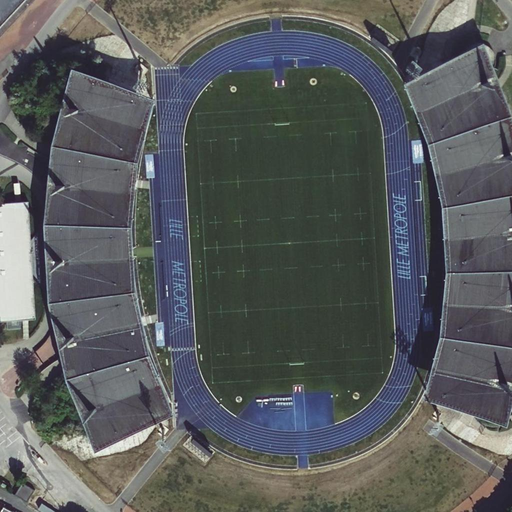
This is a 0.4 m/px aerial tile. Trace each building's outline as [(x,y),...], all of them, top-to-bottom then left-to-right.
[(57,275),(76,273),(77,281),(84,316),(91,345),(92,344),(99,369),(108,393),(109,392),(111,397),(115,396),(123,413),(125,412),(136,430),(139,429),(148,445),(153,452),(159,459),(171,469),(190,482),(211,493),(227,500),(245,505),(273,511),(280,511),(301,511),(300,495),(298,467),(286,467),(273,465),(247,461),(229,453),(211,444),(205,439),(197,431),(175,432),(174,403),(163,379),(157,362),(149,338),(145,322),(132,325),(130,318),(142,315),(137,288),(135,263),(134,254),(121,255),(120,246),(133,245),(132,218),(133,198),(135,184),(121,183),(122,176),(135,177),(137,157),(143,130),(147,118),(155,96),(153,64),(175,62),(184,52),(194,43),(209,33),(221,27),(243,20),(270,14),(269,0),(178,0),(171,5),(154,19),(139,35),(124,55),(118,65),(120,66),(116,73),(114,73),(106,91),(103,89),(98,107),(94,106),(92,112),(90,112),(83,140),(80,160),(79,160),(76,177),(74,202),(74,234),(55,235),(56,250),(65,249),(66,260),(57,260),(57,275)] [(373,446),(361,452),(355,454),(330,462),(311,466),(313,495),(314,510),(328,508),(342,506),(356,502),(382,492),(389,489),(403,481),(416,472),(423,465),(465,423),(474,409),(478,415),(481,419),(485,422),(491,425),(499,426),(499,417),(499,407),(496,406),(501,398),(511,391),(511,373),(507,372),(500,370),(505,346),(509,322),(511,302),(511,219),(510,197),(507,172),(501,141),(482,84),(489,81),(494,79),(498,75),(501,72),(504,67),(497,65),(484,60),(477,54),(475,51),(478,48),(477,39),(476,30),(467,33),(463,36),(458,41),(454,47),(452,51),(440,35),(430,24),(422,18),(414,12),(400,3),(395,0),(281,0),(283,13),(301,13),(315,15),(334,20),(349,26),(362,33),(377,42),(387,51),(395,60),(402,71),(414,90),(419,102),(426,119),(433,143),(444,199),(447,218),(447,229),(448,262),(447,284),(445,302),(441,329),(436,353),(432,370),(425,387),(420,398),(414,409),(407,419),(398,428),(384,439),(373,446)] [(484,60),(497,65),(498,63),(498,59),(496,52),(491,46),(488,43),(485,41),(481,39),(477,39),(478,48),(475,51),(477,54),(484,60)] [(0,200),(0,315),(38,313),(31,199),(0,200)] [(16,319),(7,319),(7,329),(16,329),(16,319)] [(499,407),(499,417),(501,417),(506,415),(509,413),(511,410),(511,391),(501,398),(496,406),(499,407)] [(300,495),(301,511),(308,510),(314,510),(313,495),(307,496),(300,495)]
